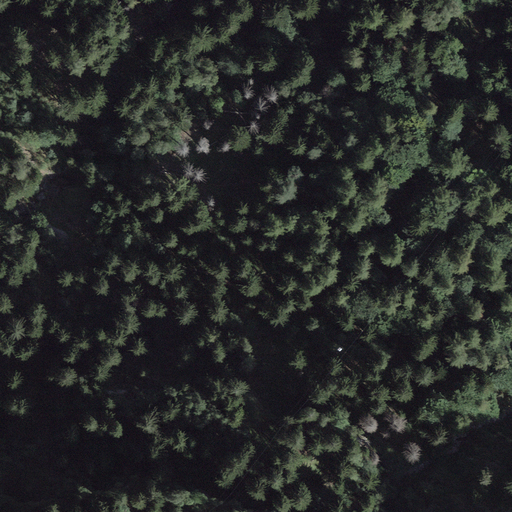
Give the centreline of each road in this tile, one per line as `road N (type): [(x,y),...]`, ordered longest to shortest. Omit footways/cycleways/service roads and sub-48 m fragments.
road 1 (motorway): [(29,0),(141,32),(511,103)]
road 2 (motorway): [(511,47),(269,0)]
